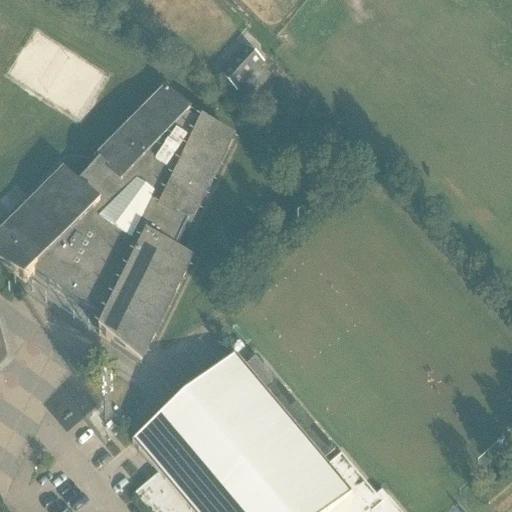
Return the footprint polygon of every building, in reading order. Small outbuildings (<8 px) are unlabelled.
[(263,66),(245,49),(217,77),(235,94),(244,85),(253,94),(266,81),(257,73),(263,66)] [(66,174),(0,238),(0,266),(25,284),(34,275),(104,325),(99,337),(140,366),(192,264),(176,256),(235,142),(204,126),(202,130),(190,122),(193,119),(168,95),(99,164),(100,166),(79,187),(66,174)] [(328,153),(339,142),(322,125),(310,137),(328,153)] [(335,511),(352,498),(327,468),(323,463),(335,452),(277,384),(265,394),(236,359),(132,446),(158,477),(134,497),(146,511),(149,509),(151,511),(335,511)] [(340,458),(327,468),(352,498),(335,511),(396,511),(381,494),(374,499),(340,458)]
